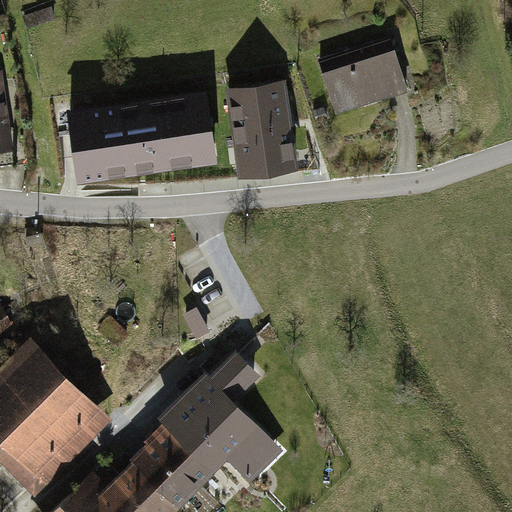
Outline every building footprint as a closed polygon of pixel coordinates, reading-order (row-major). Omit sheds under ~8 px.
[(51,7),(26,18),(30,27),(56,16),(51,7)] [(407,88),(391,38),(351,51),(350,48),(321,58),(338,111),(407,88)] [(0,148),(10,148),(0,81),(0,148)] [(283,81),(230,89),(242,172),(295,164),(283,81)] [(205,92),(71,112),(81,177),(215,157),(205,92)] [(0,333),(13,326),(3,307),(0,308),(0,333)] [(208,330),(198,312),(188,317),(197,335),(208,330)] [(127,331),(111,316),(101,327),(117,342),(127,331)] [(58,442),(95,405),(37,345),(0,382),(0,428),(45,473),(67,450),(58,442)] [(49,511),(165,511),(225,453),(248,476),(277,447),(229,397),(255,372),(237,354),(211,379),(210,379),(149,438),(156,445),(124,477),(104,457),(92,470),(93,471),(49,511)]
